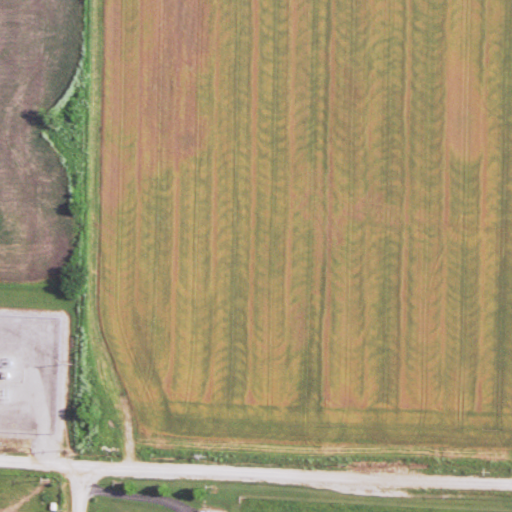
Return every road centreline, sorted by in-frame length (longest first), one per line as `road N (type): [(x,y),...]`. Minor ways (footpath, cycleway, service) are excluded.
road 1 (residential): [(511,485),(0,460)]
road 2 (track): [(130,467),(129,408),(96,332),(93,299),(100,0)]
